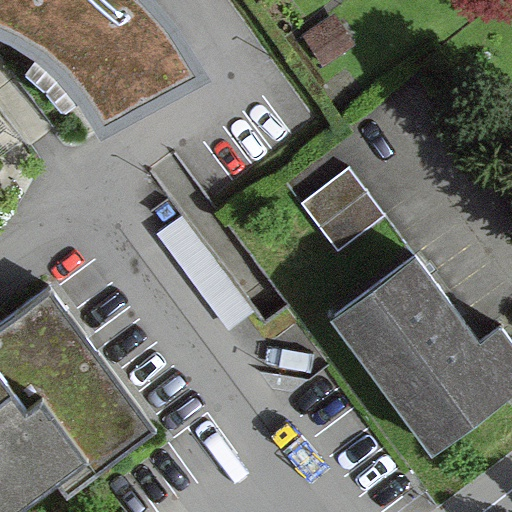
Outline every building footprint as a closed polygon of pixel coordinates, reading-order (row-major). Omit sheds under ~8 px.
[(160,0),(0,0),(0,23),(35,43),(78,87),(102,122),(206,67),(160,0)] [(318,64),(343,47),(329,27),(304,44),(318,64)] [(333,252),(380,216),(344,168),(297,204),(333,252)] [(475,343),(411,257),(330,317),(428,448),(511,385),(511,349),(496,327),(475,343)] [(0,511),(7,511),(51,480),(63,495),(151,429),(45,287),(0,320),(0,511)]
